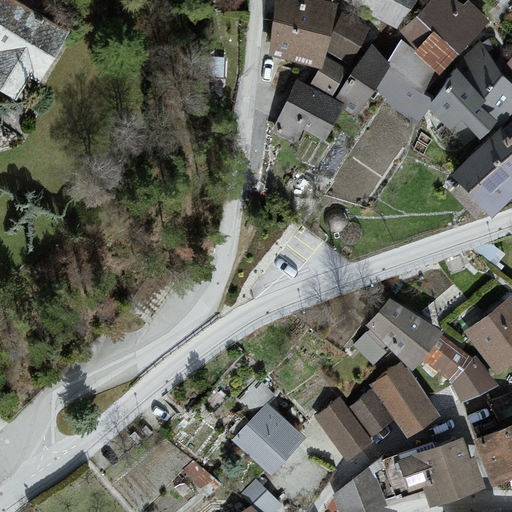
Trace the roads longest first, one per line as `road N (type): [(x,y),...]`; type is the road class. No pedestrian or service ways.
road 1 (residential): [(42,465),(54,402),(159,344),(212,295),(247,164),(261,0)]
road 2 (residential): [(511,227),(314,287),(226,330),(42,465)]
